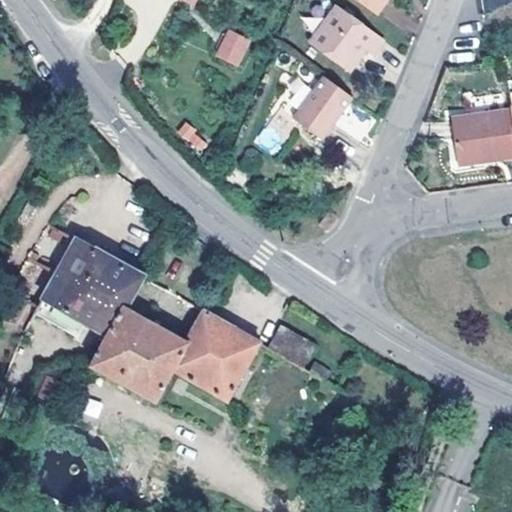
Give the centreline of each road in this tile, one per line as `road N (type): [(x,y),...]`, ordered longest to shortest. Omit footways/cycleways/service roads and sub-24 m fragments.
road 1 (tertiary): [(20,0),(169,180),(330,305)]
road 2 (residential): [(361,217),(450,0)]
road 3 (tertiary): [(330,305),(487,393)]
road 4 (residential): [(361,217),(511,199)]
road 5 (residential): [(487,393),(444,511)]
